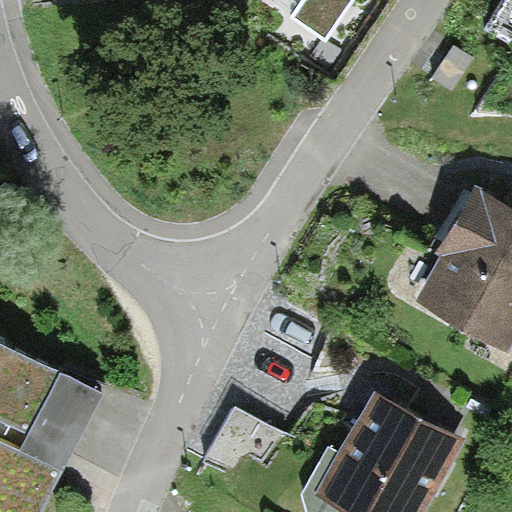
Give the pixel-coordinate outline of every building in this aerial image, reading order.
[(305,0),(294,16),(327,39),(354,0),(305,0)] [(511,0),(508,0),(491,28),(511,41),(511,0)] [(455,46),(435,75),(452,87),(472,57),(455,46)] [(432,254),(442,260),(417,306),(505,354),(511,342),(511,200),(474,180),(432,254)] [(0,338),(0,415),(31,430),(62,368),(0,338)] [(104,387),(62,368),(31,430),(23,447),(65,467),(104,387)] [(341,452),(329,445),(304,491),(309,511),(424,511),(466,438),(376,389),(341,452)] [(0,511),(43,511),(65,467),(23,447),(0,435),(0,511)]
